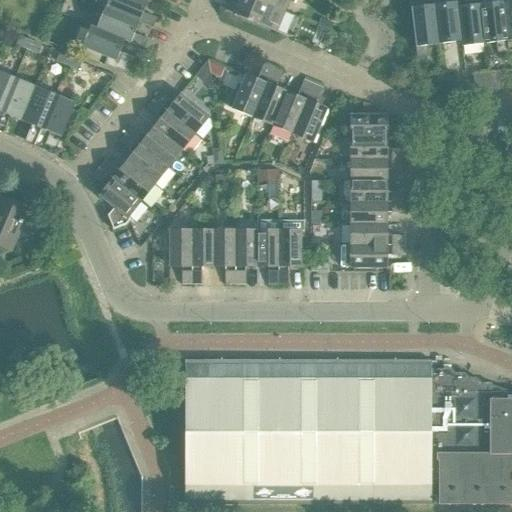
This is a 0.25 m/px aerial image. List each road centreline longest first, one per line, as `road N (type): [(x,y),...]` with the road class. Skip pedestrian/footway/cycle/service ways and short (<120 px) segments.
road 1 (residential): [(425,311),(134,310),(118,298),(77,200),(61,184)]
road 2 (residential): [(475,127),(438,122),(335,74),(195,26)]
road 3 (residential): [(61,184),(195,26)]
road 4 (residential): [(425,311),(429,249),(475,127)]
